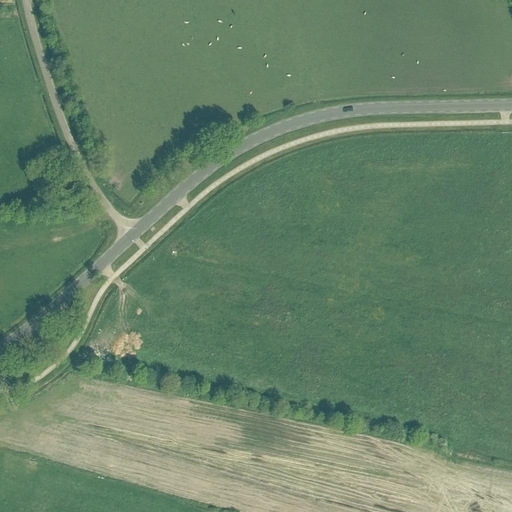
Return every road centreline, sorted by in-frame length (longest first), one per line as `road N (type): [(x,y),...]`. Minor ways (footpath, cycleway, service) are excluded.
road 1 (secondary): [(131,236),(207,168),(271,131),(353,110),(511,105)]
road 2 (unclassified): [(131,236),(78,160),(25,0)]
road 3 (secondary): [(0,348),(131,236)]
